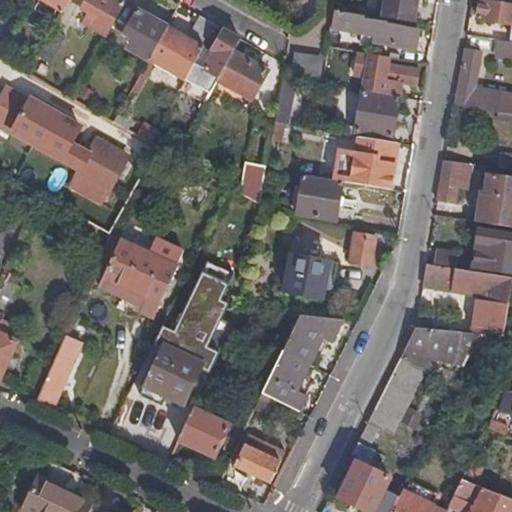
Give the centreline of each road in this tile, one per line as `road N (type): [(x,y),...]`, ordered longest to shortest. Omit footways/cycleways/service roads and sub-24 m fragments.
road 1 (unclassified): [(294,511),(402,290),(453,0)]
road 2 (unclassified): [(0,403),(228,511)]
